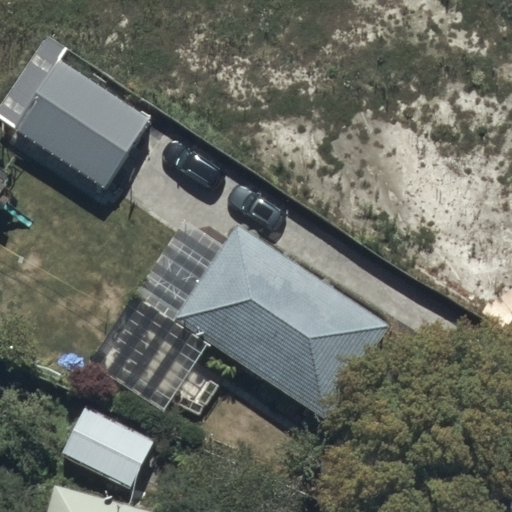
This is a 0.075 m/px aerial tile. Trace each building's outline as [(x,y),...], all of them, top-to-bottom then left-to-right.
[(511,0),(445,0),(511,45),(511,0)] [(381,38),(294,164),(386,228),(473,102),(381,38)] [(105,196),(106,192),(148,127),(39,57),(0,118),(0,131),(15,138),(105,196)] [(389,335),(237,237),(177,330),(329,427),(389,335)] [(157,448),(85,413),(64,457),(136,492),(157,448)] [(120,511),(52,495),(48,511),(120,511)]
